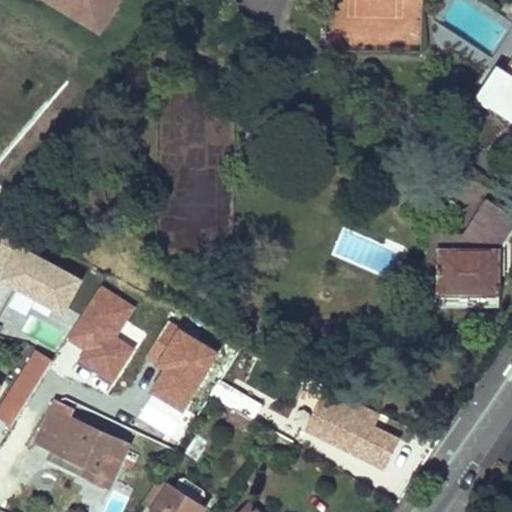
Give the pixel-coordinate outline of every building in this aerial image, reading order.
[(49,0),(83,20),(92,5),(107,15),(116,0),(49,0)] [(98,30),(107,15),(92,5),(83,20),(98,30)] [(511,60),(501,76),(507,81),(511,73),(511,60)] [(486,100),(501,76),(493,72),(477,96),(486,100)] [(511,73),(507,81),(501,76),(486,100),(511,117),(511,73)] [(274,135),(273,106),(248,105),(248,135),(274,135)] [(435,174),(414,160),(405,173),(427,187),(435,174)] [(420,188),(404,178),(398,188),(414,198),(420,188)] [(511,232),(511,219),(487,202),(469,228),(466,237),(429,230),(429,262),(441,262),(441,294),(479,295),(480,307),(499,307),(498,298),(501,297),(501,285),(499,285),(499,271),(493,271),(494,250),(500,241),(504,244),(511,232)] [(0,243),(0,277),(65,312),(84,277),(5,235),(0,243)] [(504,272),(504,244),(500,241),(494,250),(493,271),(499,271),(504,272)] [(59,331),(48,324),(43,332),(55,338),(59,331)] [(0,415),(12,423),(52,359),(38,350),(0,409),(0,415)] [(260,406),(218,381),(210,394),(232,408),(226,418),(245,430),(260,406)] [(79,393),(64,384),(37,442),(52,449),(90,468),(85,476),(88,478),(87,480),(102,488),(108,485),(127,446),(67,417),(79,393)] [(390,420),(335,391),(326,407),(344,417),(330,442),(367,462),(390,420)] [(90,468),(52,449),(47,458),(85,476),(90,468)] [(201,511),(205,507),(159,477),(143,503),(154,510),(152,511),(201,511)]
